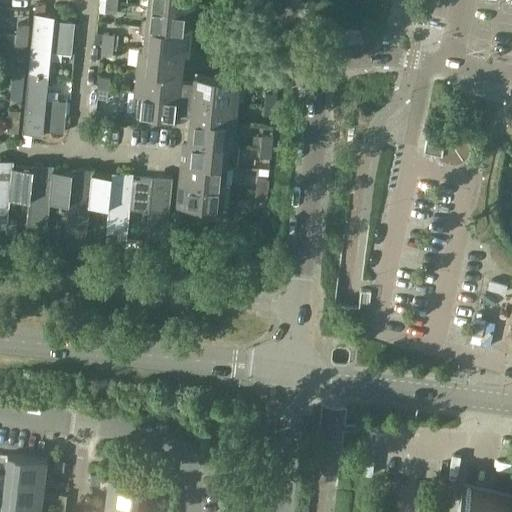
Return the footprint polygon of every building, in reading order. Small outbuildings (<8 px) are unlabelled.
[(148,0),(148,5),(194,9),(194,0),(148,0)] [(118,2),(107,1),(106,12),(117,13),(118,2)] [(194,9),(148,5),(146,26),(192,30),(194,9)] [(72,53),(73,41),(75,21),(49,19),(50,15),(46,14),(35,13),(32,41),(29,72),(49,74),(51,51),(72,53)] [(28,35),(29,24),(18,23),(17,34),(28,35)] [(146,26),(144,47),(185,51),(190,52),(192,30),(146,26)] [(27,46),(28,35),(17,34),(16,45),(27,46)] [(104,34),(103,41),(103,43),(114,44),(115,35),(104,34)] [(113,56),(114,44),(103,43),(102,55),(113,56)] [(185,51),(144,47),(140,47),(138,68),(183,73),(185,51)] [(23,78),(25,67),(14,66),(13,77),(23,78)] [(138,68),(135,90),(181,94),(183,73),(138,68)] [(49,74),(29,72),(23,131),(38,133),(38,129),(64,131),(67,99),(46,97),(49,74)] [(193,96),(238,100),(241,78),(195,74),(193,96)] [(109,88),(110,78),(99,76),(98,87),(109,88)] [(22,89),(23,78),(13,77),(11,88),(22,89)] [(108,99),(109,88),(98,87),(97,98),(108,99)] [(181,94),(135,90),(133,112),(178,116),(181,94)] [(276,105),(278,94),(266,93),(265,104),(276,105)] [(193,96),(190,117),(236,122),(238,100),(193,96)] [(275,115),(276,105),(265,104),(264,114),(275,115)] [(19,121),(20,110),(9,109),(8,120),(19,121)] [(236,122),(190,117),(188,139),(229,143),(234,143),(236,122)] [(18,131),(19,121),(8,120),(7,130),(18,131)] [(461,125),(460,125),(457,124),(453,124),(451,124),(448,124),(445,126),(443,126),(440,129),(439,130),(429,128),(425,148),(435,150),(435,152),(436,153),(437,155),(440,157),(441,159),(444,160),(447,162),(448,162),(452,163),(453,163),(457,162),(458,162),(460,162),(463,160),(464,159),(466,158),(468,156),(469,154),(471,151),(472,150),(472,148),(472,146),(473,143),(473,141),(472,140),(472,138),(471,136),(471,135),(470,133),(469,132),(468,131),(467,129),(464,127),(461,125)] [(272,148),(273,137),(262,136),(261,147),(272,148)] [(184,138),(181,160),(227,164),(229,143),(188,139),(184,138)] [(271,159),(272,148),(261,147),(260,158),(271,159)] [(12,164),(13,164),(13,160),(0,158),(0,219),(1,219),(8,220),(10,196),(9,196),(12,164)] [(181,160),(179,181),(225,186),(227,164),(181,160)] [(52,168),(53,168),(53,164),(38,163),(38,167),(13,164),(12,164),(9,196),(10,196),(30,198),(27,222),(47,224),(50,200),(49,200),(52,168)] [(92,172),(93,172),(93,168),(78,166),(78,171),(53,168),(52,168),(49,200),(50,200),(70,202),(67,226),(87,228),(89,204),(92,172)] [(132,176),(133,172),(118,170),(117,174),(93,172),(92,172),(89,204),(109,206),(107,230),(119,231),(127,232),(129,208),(132,176)] [(166,236),(172,176),(158,174),(157,178),(132,176),(129,208),(149,210),(147,234),(166,236)] [(268,191),(269,180),(258,179),(257,190),(268,191)] [(225,186),(179,181),(177,203),(183,204),(194,205),(223,208),(225,186)] [(267,202),(268,191),(257,190),(256,201),(267,202)] [(183,204),(182,217),(193,218),(194,205),(183,204)] [(15,227),(7,226),(7,228),(6,238),(14,239),(15,227)] [(85,247),(87,228),(77,227),(75,246),(85,247)] [(119,231),(118,239),(126,240),(126,237),(127,232),(119,231)] [(8,454),(6,476),(45,481),(48,459),(8,454)] [(66,461),(55,460),(54,470),(64,471),(66,461)] [(102,475),(92,474),(90,484),(101,485),(102,475)] [(6,476),(3,498),(43,502),(45,481),(6,476)] [(107,498),(146,503),(149,481),(109,476),(107,498)] [(508,511),(511,496),(511,494),(465,483),(457,511),(508,511)] [(66,505),(68,495),(57,494),(56,504),(66,505)] [(3,498),(1,511),(41,511),(43,502),(3,498)] [(145,511),(146,503),(107,498),(104,511),(145,511)]
